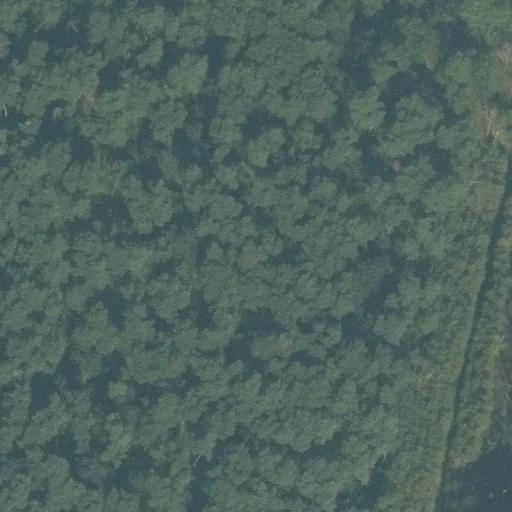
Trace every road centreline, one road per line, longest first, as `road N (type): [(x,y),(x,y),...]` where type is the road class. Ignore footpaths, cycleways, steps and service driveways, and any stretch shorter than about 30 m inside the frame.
road 1 (track): [(288,0),(348,511)]
road 2 (track): [(0,162),(65,511)]
road 3 (track): [(280,0),(134,44),(5,165)]
